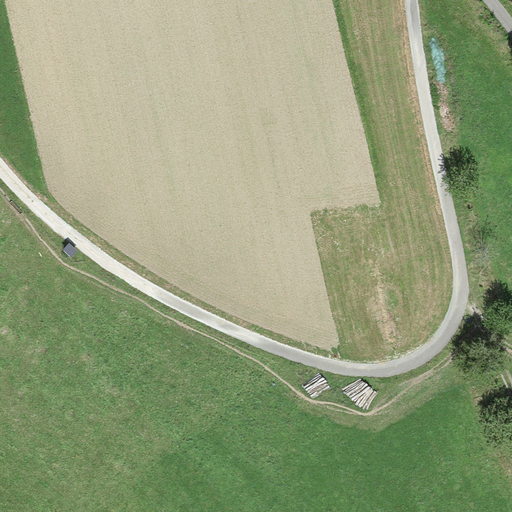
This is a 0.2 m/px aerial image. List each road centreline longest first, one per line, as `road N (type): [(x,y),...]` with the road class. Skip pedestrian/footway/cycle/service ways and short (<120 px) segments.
road 1 (track): [(0,172),(92,256),(325,369),(386,369),(436,344),(464,295)]
road 2 (track): [(464,295),(427,123),(411,0)]
